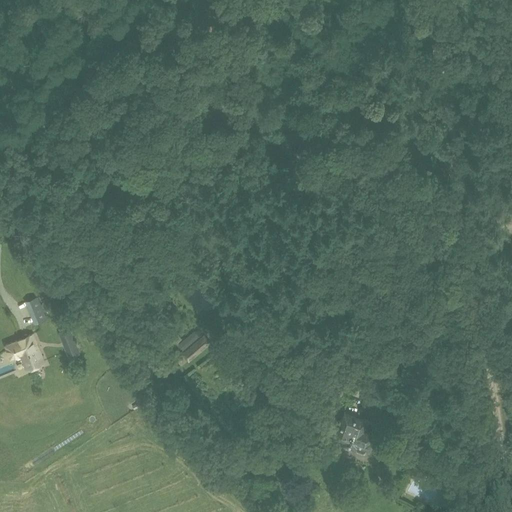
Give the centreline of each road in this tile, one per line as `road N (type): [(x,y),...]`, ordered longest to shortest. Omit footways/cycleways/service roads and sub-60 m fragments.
road 1 (track): [(17,211),(448,103)]
road 2 (track): [(511,511),(448,103)]
road 3 (track): [(171,0),(151,24),(109,49),(22,151),(13,151)]
road 4 (track): [(274,0),(331,58),(405,114)]
